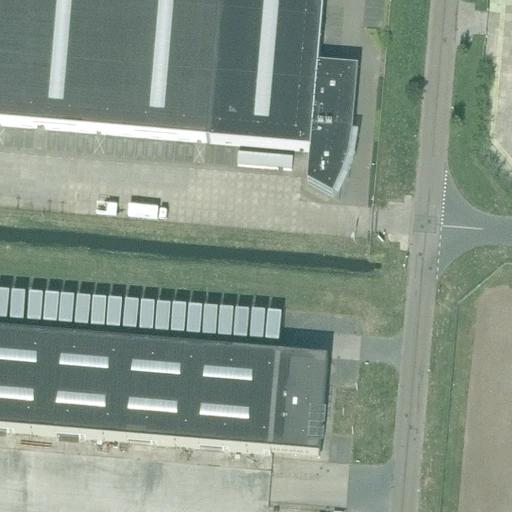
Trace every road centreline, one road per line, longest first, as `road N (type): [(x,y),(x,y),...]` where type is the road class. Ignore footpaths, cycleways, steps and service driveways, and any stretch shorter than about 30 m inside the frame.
road 1 (unclassified): [(426,226),(404,511)]
road 2 (unclassified): [(447,0),(426,226)]
